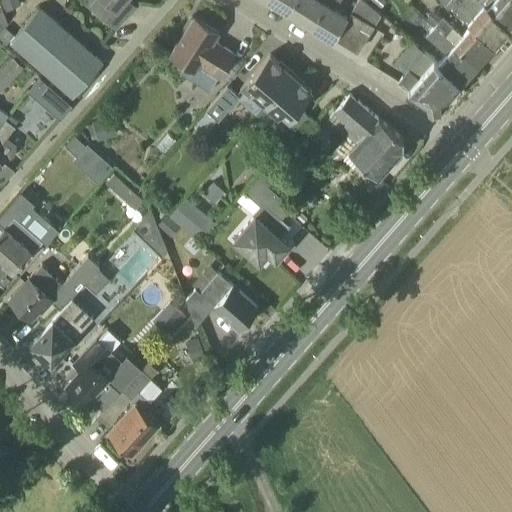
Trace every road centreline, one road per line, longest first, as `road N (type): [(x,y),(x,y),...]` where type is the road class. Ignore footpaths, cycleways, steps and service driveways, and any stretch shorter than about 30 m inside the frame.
road 1 (secondary): [(148,511),(511,96)]
road 2 (residential): [(0,198),(170,0)]
road 3 (residential): [(428,121),(233,0)]
road 4 (residential): [(102,475),(0,351)]
